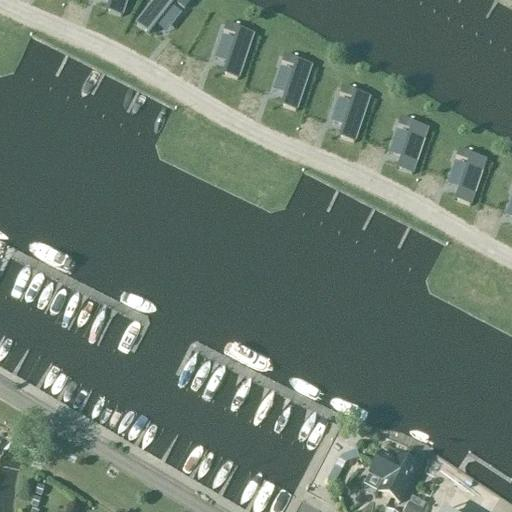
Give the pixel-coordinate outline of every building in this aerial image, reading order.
[(109,0),(105,13),(120,18),(126,0),(109,0)] [(156,0),(135,26),(148,36),(173,4),(183,12),(188,5),(182,0),(156,0)] [(221,39),(213,62),(225,66),(221,77),(237,82),(252,37),(237,32),(238,30),(225,25),(222,34),(234,38),(232,42),(221,39)] [(297,59),(284,55),(280,65),(292,69),(279,108),(297,114),(311,68),(295,63),(297,59)] [(337,102),(330,125),(341,129),(337,140),(353,145),(369,100),(353,95),(354,93),(341,88),(338,97),(350,101),(349,105),(337,102)] [(413,123),(400,118),(397,128),(409,132),(395,170),(411,176),(427,132),(411,126),(413,123)] [(275,188),(288,160),(259,146),(245,173),(275,188)] [(471,154),(458,150),(455,161),(467,165),(454,202),(470,207),(484,163),(470,158),(471,154)] [(455,257),(477,273),(487,260),(465,243),(455,257)] [(394,463),(379,455),(362,487),(398,506),(416,471),(395,459),(394,463)]
